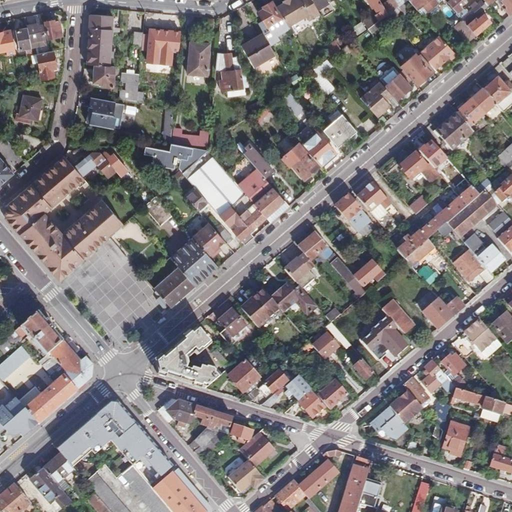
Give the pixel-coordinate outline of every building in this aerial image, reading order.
[(286,1),(276,7),(283,18),(287,26),(306,15),(309,21),(320,14),(311,0),(285,0),(286,1)] [(311,0),(317,9),(327,4),(324,0),(311,0)] [(369,0),(376,12),(374,13),(379,21),(388,14),(382,5),(379,0),(369,0)] [(406,1),(407,0),(388,0),(382,5),(388,14),(406,1)] [(407,0),(416,10),(423,5),(428,11),(430,11),(438,5),(438,3),(435,0),(407,0)] [(449,0),(447,2),(466,24),(493,0),(484,0),(485,1),(482,3),(480,1),(476,5),(474,2),(470,6),(472,8),(464,14),(460,9),(462,8),(460,6),(464,2),(462,0),(449,0)] [(511,0),(504,0),(505,1),(500,6),(509,16),(511,13),(511,0)] [(411,7),(406,1),(388,14),(394,21),(411,7)] [(265,10),(260,13),(267,27),(281,19),(272,2),(263,7),(265,10)] [(363,21),(368,29),(374,24),(379,21),(374,13),(363,21)] [(113,15),(91,14),(88,64),(92,64),(91,82),(100,83),(100,87),(113,87),(114,66),(110,66),(112,32),(116,32),(116,27),(112,27),(113,15)] [(467,25),(476,35),(491,22),(483,14),(476,20),(475,18),(467,25)] [(468,41),(476,35),(467,25),(466,24),(463,20),(456,27),(468,41)] [(55,21),(47,23),(49,39),(62,36),(60,23),(56,24),(55,21)] [(351,30),(356,38),(368,29),(363,21),(351,30)] [(28,29),(31,49),(46,46),(45,40),(45,39),(43,26),(38,27),(37,24),(27,26),(28,29)] [(374,24),(368,29),(372,34),(378,29),(374,24)] [(21,51),(31,49),(28,29),(17,32),(21,51)] [(265,29),(262,31),(263,34),(268,42),(271,40),(265,29)] [(142,46),(143,32),(134,31),(132,45),(142,46)] [(294,37),(312,69),(326,59),(329,57),(340,49),(337,43),(324,52),(311,61),(309,58),(305,50),(308,47),(300,33),(294,37)] [(268,42),(263,34),(242,47),(254,68),(276,56),(268,42)] [(420,52),(436,70),(454,53),(439,36),(420,52)] [(209,44),(190,42),(188,74),(207,75),(209,44)] [(347,44),(341,49),(343,52),(349,52),(353,50),(347,44)] [(409,44),(395,53),(401,62),(415,53),(409,44)] [(322,49),(309,58),(311,61),(324,52),(322,49)] [(56,70),(53,53),(37,56),(39,66),(40,73),(52,71),(56,70)] [(223,54),(217,53),(216,70),(222,70),(224,81),(215,82),(214,92),(243,89),(240,70),(237,70),(236,68),(240,67),(237,61),(237,57),(231,57),(230,55),(230,53),(223,54)] [(415,55),(401,67),(403,69),(411,79),(412,77),(418,84),(432,72),(419,58),(418,58),(415,55)] [(39,66),(37,56),(29,57),(31,67),(39,66)] [(316,76),(311,79),(324,95),(333,88),(321,74),(332,65),(326,59),(312,69),(316,76)] [(392,66),(379,77),(385,84),(398,73),(392,66)] [(52,71),(40,73),(41,80),(53,78),(52,71)] [(120,88),(120,99),(137,102),(138,92),(139,74),(135,74),(127,73),(121,73),(121,80),(126,81),(125,89),(120,88)] [(397,99),(410,88),(398,73),(385,84),(397,99)] [(295,89),(302,85),(296,75),(289,79),(295,89)] [(371,88),(360,98),(377,117),(390,106),(385,100),(391,95),(376,78),(368,84),(371,88)] [(484,92),(496,105),(509,94),(501,85),(497,80),(484,92)] [(511,88),(506,81),(501,85),(509,94),(496,105),(503,114),(511,106),(511,88)] [(483,90),(472,100),(484,115),(496,105),(484,92),(483,90)] [(137,102),(145,104),(145,93),(138,92),(137,102)] [(290,92),(282,97),(297,116),(305,110),(290,92)] [(23,97),(21,109),(20,115),(17,114),(16,121),(32,124),(33,120),(38,121),(42,101),(23,97)] [(108,101),(91,97),(89,105),(94,106),(91,123),(112,127),(113,128),(119,129),(124,104),(108,101)] [(460,113),(458,115),(469,128),(484,115),(472,100),(459,111),(460,113)] [(134,115),(136,107),(124,105),(123,113),(134,115)] [(171,143),(174,109),(166,108),(163,142),(171,143)] [(337,148),(357,132),(342,114),(323,131),(337,148)] [(469,128),(458,115),(436,133),(446,145),(451,140),(457,146),(473,132),(469,128)] [(295,137),(320,166),(335,153),(310,124),(295,137)] [(174,128),(173,142),(207,146),(208,131),(200,130),(199,136),(182,135),(182,129),(174,128)] [(246,149),(243,152),(265,178),(271,172),(247,143),(244,146),(246,149)] [(208,151),(173,144),(172,151),(146,147),(145,154),(156,156),(155,163),(175,166),(176,162),(178,163),(179,156),(188,158),(188,161),(194,163),(208,151)] [(496,159),(503,167),(505,170),(511,163),(511,162),(509,158),(511,154),(511,146),(496,159)] [(208,151),(194,163),(183,172),(197,188),(208,201),(245,245),(254,236),(252,233),(254,231),(251,228),(265,216),(227,172),(208,151)] [(105,153),(102,155),(103,155),(126,182),(133,176),(115,155),(111,158),(107,153),(105,153)] [(306,153),(292,165),(304,179),(318,167),(306,153)] [(440,177),(430,164),(426,167),(415,154),(399,168),(411,181),(421,172),(432,184),(440,177)] [(103,155),(95,162),(117,187),(122,185),(126,182),(103,155)] [(245,156),(227,172),(265,216),(270,222),(289,206),(245,156)] [(7,179),(13,174),(0,157),(0,176),(2,178),(5,176),(7,179)] [(5,217),(20,235),(45,213),(85,178),(66,157),(6,206),(5,217)] [(506,173),(507,172),(505,170),(503,167),(496,173),(501,178),(506,173)] [(501,178),(492,185),(488,189),(501,203),(508,197),(511,201),(511,179),(506,173),(501,178)] [(165,188),(155,176),(148,182),(152,188),(151,190),(156,196),(157,195),(165,188)] [(468,184),(461,176),(456,180),(464,188),(468,184)] [(446,183),(449,187),(455,183),(451,178),(446,183)] [(476,190),(481,195),(484,192),(488,189),(492,185),(488,180),(476,190)] [(366,192),(358,199),(371,213),(379,206),(385,213),(393,207),(375,185),(373,187),(370,186),(367,189),(366,192)] [(197,188),(187,196),(198,209),(208,201),(197,188)] [(459,199),(467,207),(479,197),(472,189),(459,199)] [(488,189),(484,192),(497,207),(501,203),(488,189)] [(145,192),(138,197),(145,205),(151,200),(145,192)] [(467,207),(455,218),(447,225),(459,239),(491,213),(498,221),(490,228),(500,240),(498,241),(511,257),(511,224),(497,207),(484,192),(481,195),(479,197),(467,207)] [(151,200),(145,205),(145,206),(161,225),(173,214),(157,195),(156,196),(151,200)] [(361,210),(349,196),(336,207),(353,227),(361,222),(355,216),(361,210)] [(423,197),(409,208),(415,216),(429,204),(423,197)] [(447,210),(455,218),(467,207),(459,199),(447,210)] [(40,257),(60,280),(109,237),(124,224),(104,200),(65,235),(40,257)] [(379,206),(371,213),(387,233),(396,225),(385,213),(379,206)] [(371,221),(361,210),(355,216),(361,222),(353,227),(358,233),(371,221)] [(447,225),(455,218),(447,210),(434,221),(441,229),(447,225)] [(20,235),(40,257),(65,235),(64,234),(45,213),(20,235)] [(441,229),(434,221),(420,233),(428,241),(441,229)] [(216,249),(225,241),(209,222),(193,237),(193,238),(210,257),(218,251),(216,249)] [(224,229),(220,233),(229,242),(233,239),(224,229)] [(483,244),(486,242),(478,230),(474,232),(483,244)] [(305,254),(312,262),(328,247),(316,233),(299,247),(305,254)] [(428,241),(420,233),(412,240),(409,237),(406,239),(416,251),(428,241)] [(464,245),(469,251),(473,255),(483,245),(474,236),(464,245)] [(193,238),(171,257),(179,267),(195,285),(217,266),(210,257),(193,238)] [(397,252),(405,261),(416,251),(406,239),(405,240),(407,243),(397,252)] [(416,251),(405,261),(412,268),(432,252),(437,257),(440,255),(428,241),(416,251)] [(475,257),(486,269),(487,271),(488,272),(491,275),(505,262),(493,249),(490,252),(483,245),(473,255),(475,257)] [(473,255),(469,251),(466,253),(472,259),(475,257),(473,255)] [(357,299),(366,292),(354,278),(332,252),(328,256),(333,262),(331,264),(357,294),(354,296),(357,299)] [(470,284),(486,269),(475,257),(472,259),(466,253),(454,265),(470,284)] [(312,262),(305,254),(285,271),(298,286),(302,291),(317,278),(310,271),(316,266),(312,262)] [(366,292),(367,293),(375,287),(370,281),(374,277),(379,283),(386,277),(373,261),(354,278),(366,292)] [(179,267),(154,288),(171,306),(195,285),(179,267)] [(488,272),(487,271),(480,277),(489,287),(496,281),(491,275),(488,272)] [(272,299),(280,309),(284,313),(293,306),(297,303),(298,305),(295,308),(298,310),(301,308),(308,316),(317,308),(302,291),(298,286),(293,290),(288,285),(272,299)] [(469,304),(477,298),(470,289),(464,299),(469,304)] [(264,290),(241,309),(258,329),(280,309),(272,299),(264,290)] [(438,299),(454,317),(465,308),(457,300),(453,303),(444,293),(438,299)] [(161,298),(158,301),(164,307),(167,305),(161,298)] [(439,331),(454,317),(438,299),(422,313),(439,331)] [(382,311),(383,311),(388,317),(394,325),(404,336),(414,327),(393,302),(382,311)] [(234,310),(219,322),(233,337),(247,326),(234,310)] [(328,321),(331,324),(342,315),(338,311),(328,321)] [(63,342),(37,313),(0,345),(0,349),(4,354),(26,335),(46,357),(63,342)] [(511,320),(507,315),(493,327),(508,345),(511,341),(511,320)] [(388,317),(385,319),(384,320),(391,327),(394,325),(388,317)] [(497,340),(480,321),(465,334),(482,353),(483,352),(497,340)] [(346,342),(331,324),(330,326),(330,330),(343,344),(346,342)] [(199,387),(206,389),(221,377),(214,369),(199,364),(198,367),(188,364),(215,341),(211,337),(208,340),(197,327),(156,362),(159,374),(199,387)] [(394,332),(381,343),(394,357),(407,346),(394,332)] [(312,346),(314,347),(325,360),(339,348),(327,334),(324,337),(321,333),(315,339),(318,342),(312,346)] [(452,345),(464,356),(470,348),(458,338),(452,345)] [(489,358),(503,347),(497,340),(483,352),(489,358)] [(25,408),(35,420),(39,424),(92,378),(94,365),(86,355),(79,361),(63,342),(46,357),(42,360),(41,360),(39,362),(43,367),(46,364),(53,372),(53,373),(55,375),(56,374),(58,377),(61,374),(63,376),(60,378),(48,389),(39,397),(25,408)] [(346,342),(343,344),(348,350),(351,348),(346,342)] [(310,343),(299,352),(303,357),(314,347),(312,346),(310,343)] [(30,357),(22,348),(0,366),(0,379),(5,386),(14,379),(10,374),(30,357)] [(212,354),(227,371),(232,367),(217,351),(212,354)] [(362,381),(372,372),(358,355),(347,365),(362,381)] [(451,357),(443,364),(454,377),(465,368),(456,357),(453,359),(451,357)] [(283,366),(287,363),(283,358),(279,361),(283,366)] [(453,383),(434,361),(426,368),(429,371),(432,375),(429,379),(424,382),(433,393),(443,384),(447,388),(453,383)] [(246,362),(228,376),(243,393),(260,379),(246,362)] [(46,364),(43,367),(50,375),(53,373),(53,372),(46,364)] [(278,388),(280,390),(289,383),(279,372),(258,391),(265,399),(278,388)] [(292,395),(298,402),(310,393),(311,391),(299,377),(286,388),(288,391),(286,393),(289,398),(292,395)] [(340,378),(317,398),(330,412),(349,397),(340,385),(344,382),(340,378)] [(413,379),(404,386),(410,393),(421,406),(429,399),(413,379)] [(31,388),(39,397),(48,389),(41,380),(31,388)] [(349,397),(353,393),(344,382),(340,385),(349,397)] [(9,390),(16,398),(21,404),(25,401),(22,397),(25,395),(16,384),(9,390)] [(483,408),(487,397),(458,389),(455,399),(483,408)] [(494,390),(488,398),(498,401),(500,397),(494,390)] [(254,391),(243,401),(249,403),(258,396),(254,391)] [(298,402),(284,414),(294,417),(302,406),(312,417),(323,408),(310,393),(298,402)] [(410,393),(391,408),(397,416),(405,425),(411,419),(412,420),(418,415),(417,414),(424,408),(421,406),(410,393)] [(274,396),(261,406),(270,409),(279,402),(274,396)] [(488,398),(487,397),(483,408),(483,409),(483,410),(501,415),(502,412),(505,403),(498,401),(488,398)] [(0,431),(3,428),(6,432),(7,432),(9,434),(14,435),(19,435),(20,434),(23,437),(39,424),(35,420),(25,408),(21,404),(16,398),(3,409),(2,407),(0,408),(0,431)] [(227,438),(233,418),(173,399),(159,411),(170,424),(175,420),(179,421),(178,426),(183,427),(185,423),(187,424),(188,422),(190,423),(191,420),(194,421),(195,418),(204,422),(202,427),(209,430),(227,438)] [(74,468),(94,452),(96,455),(112,441),(134,466),(142,460),(159,480),(174,467),(118,401),(117,403),(110,403),(111,400),(57,447),(62,453),(74,468)] [(430,416),(444,432),(452,408),(440,402),(434,406),(436,409),(429,415),(430,416)] [(511,405),(505,403),(502,412),(509,414),(511,405)] [(398,439),(409,429),(405,425),(397,416),(391,408),(371,425),(379,434),(383,431),(389,438),(398,439)] [(483,410),(481,418),(499,423),(501,415),(483,410)] [(441,442),(444,432),(430,416),(423,422),(441,442)] [(235,426),(232,435),(240,438),(239,441),(245,444),(247,440),(250,441),(253,432),(235,426)] [(452,426),(445,450),(462,455),(469,431),(452,426)] [(195,453),(201,460),(227,438),(209,430),(195,442),(201,448),(195,453)] [(261,434),(239,451),(249,462),(255,470),(276,452),(261,434)] [(195,442),(189,446),(195,453),(201,448),(195,442)] [(498,447),(491,468),(501,471),(500,474),(504,476),(505,473),(511,474),(511,460),(505,459),(508,450),(498,447)] [(327,453),(324,456),(329,461),(332,458),(336,456),(341,457),(343,452),(336,450),(327,453)] [(62,453),(44,468),(64,491),(70,486),(63,478),(74,468),(62,453)] [(255,490),(265,481),(255,470),(249,462),(238,472),(233,471),(229,474),(229,480),(242,495),(251,487),(255,490)] [(295,481),(277,496),(289,510),(306,495),(311,500),(340,475),(329,462),(300,487),(295,481)] [(355,511),(359,500),(368,471),(369,469),(359,465),(358,468),(355,468),(341,511),(355,511)] [(172,511),(154,489),(134,466),(133,468),(122,476),(153,511),(172,511)] [(64,491),(44,468),(31,480),(50,503),(58,497),(63,502),(68,497),(64,491)] [(172,475),(204,511),(210,511),(213,510),(178,470),(172,475)] [(368,471),(359,500),(365,502),(367,496),(374,498),(381,476),(368,471)] [(129,511),(97,473),(86,482),(111,511),(129,511)] [(204,511),(172,475),(154,489),(172,511),(204,511)] [(421,481),(412,511),(413,511),(419,511),(428,484),(421,481)] [(20,511),(32,503),(16,483),(0,496),(0,509),(2,511),(20,511)] [(106,511),(93,495),(86,500),(95,511),(106,511)] [(457,511),(458,509),(443,504),(444,499),(434,495),(429,511),(457,511)] [(367,496),(365,502),(372,505),(374,498),(367,496)] [(276,511),(274,510),(278,507),(273,500),(259,511),(276,511)] [(320,511),(311,500),(307,503),(312,509),(308,511),(320,511)]
